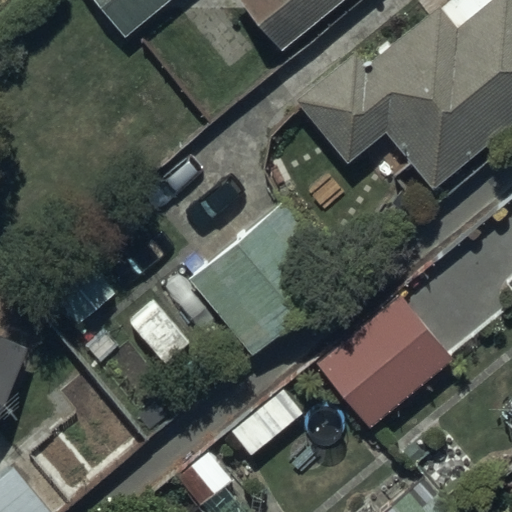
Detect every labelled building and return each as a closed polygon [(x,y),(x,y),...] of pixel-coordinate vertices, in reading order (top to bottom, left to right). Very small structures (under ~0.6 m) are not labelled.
[(155,0),(103,0),(124,25),(155,0)] [(248,0),(280,36),(322,0),(248,0)] [(353,41),(295,87),(345,151),(386,118),(431,175),(511,110),(511,0),(429,0),(363,53),(353,41)] [(281,191),(187,269),(251,345),(344,267),(281,191)] [(70,323),(114,285),(88,255),(44,293),(70,323)] [(400,285),(315,351),(367,417),(451,350),(400,285)] [(191,336),(154,293),(127,315),(164,358),(191,336)] [(0,325),(0,398),(26,337),(0,325)] [(438,511),(449,503),(421,469),(368,511),(438,511)]
